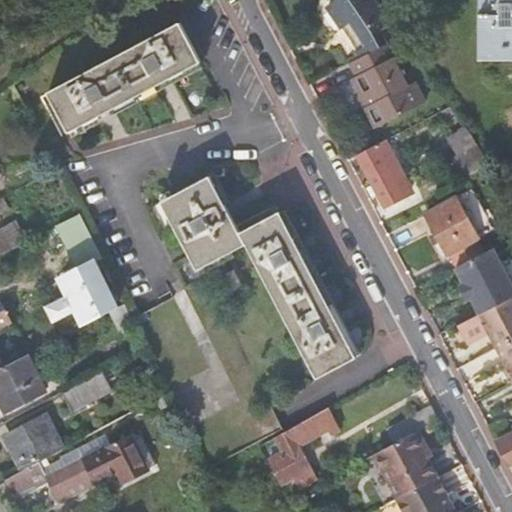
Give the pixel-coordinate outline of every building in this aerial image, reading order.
[(381,29),(393,21),(378,0),(337,0),(329,6),(351,40),(359,57),(384,44),(388,42),(381,29)] [(511,0),(479,0),(480,58),(511,58),(511,0)] [(202,61),(181,21),(48,91),(69,131),(202,61)] [(359,57),(349,62),(356,76),(352,78),(361,95),(367,106),(363,108),(374,128),(423,102),(413,82),(406,86),(384,44),(359,57)] [(491,163),(467,128),(451,137),(460,153),(454,157),(466,176),(491,163)] [(386,139),(357,154),(385,208),(405,198),(403,194),(411,189),(386,139)] [(167,190),(160,194),(163,199),(161,200),(197,269),(246,243),(317,377),(358,356),(281,210),(240,231),(210,175),(170,195),(167,190)] [(448,253),(449,253),(472,240),(489,231),(467,190),(425,213),(448,253)] [(89,230),(80,214),(57,226),(65,242),(89,230)] [(102,258),(89,230),(65,242),(80,270),(93,263),(102,258)] [(449,253),(457,267),(480,254),(472,240),(449,253)] [(471,299),(479,314),(511,296),(511,285),(492,248),(480,254),(457,267),(454,268),(463,284),(471,299)] [(80,270),(62,279),(71,295),(49,307),(54,317),(76,306),(84,324),(116,308),(93,263),(80,270)] [(209,280),(133,318),(147,347),(170,392),(207,467),(283,428),(209,280)] [(511,296),(479,314),(497,348),(511,340),(511,296)] [(4,310),(0,312),(0,327),(10,321),(4,310)] [(511,375),(511,340),(497,348),(511,375)] [(0,368),(0,398),(6,410),(45,389),(27,354),(0,368)] [(102,371),(62,392),(71,410),(111,389),(102,371)] [(331,406),(280,435),(288,450),(273,458),(285,481),(297,474),(303,485),(320,475),(302,443),(303,442),(306,435),(313,437),(333,426),(336,431),(342,428),(331,406)] [(439,420),(432,406),(390,429),(397,442),(420,430),(439,420)] [(10,448),(22,470),(27,467),(38,462),(62,449),(44,416),(9,434),(15,445),(10,448)] [(397,442),(362,460),(385,504),(397,498),(438,476),(425,452),(430,449),(420,430),(397,442)] [(511,432),(498,440),(511,467),(511,466),(511,432)] [(38,462),(27,467),(28,469),(6,482),(13,496),(37,483),(39,487),(49,482),(60,503),(118,473),(124,483),(149,469),(130,433),(46,477),(38,462)] [(438,476),(397,498),(404,511),(457,511),(458,511),(438,475),(438,476)]
